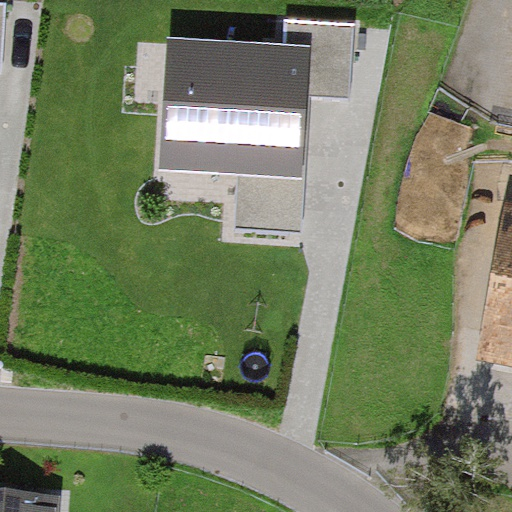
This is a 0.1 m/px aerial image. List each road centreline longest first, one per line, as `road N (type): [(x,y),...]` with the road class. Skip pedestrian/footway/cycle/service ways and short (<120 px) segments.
road 1 (residential): [(320,482),(126,423),(0,413)]
road 2 (residential): [(511,467),(320,482)]
